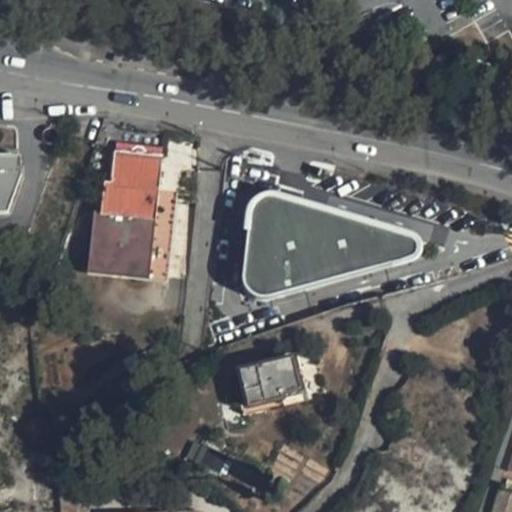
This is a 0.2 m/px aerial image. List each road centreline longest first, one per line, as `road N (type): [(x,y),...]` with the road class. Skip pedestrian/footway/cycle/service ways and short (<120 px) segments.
road 1 (tertiary): [(0,64),(511,183)]
road 2 (tertiary): [(511,161),(0,43)]
